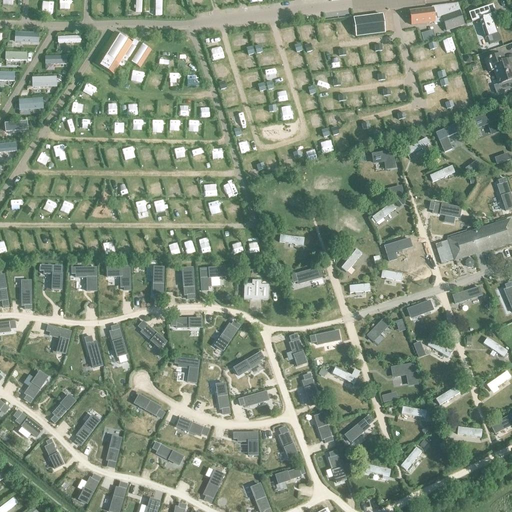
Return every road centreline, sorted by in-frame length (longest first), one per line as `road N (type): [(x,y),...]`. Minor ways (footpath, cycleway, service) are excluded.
road 1 (unknown): [(0,230),(253,238),(256,214),(231,146)]
road 2 (unknown): [(37,145),(231,146)]
road 3 (unknown): [(112,24),(37,145)]
road 4 (unknown): [(191,23),(231,146)]
